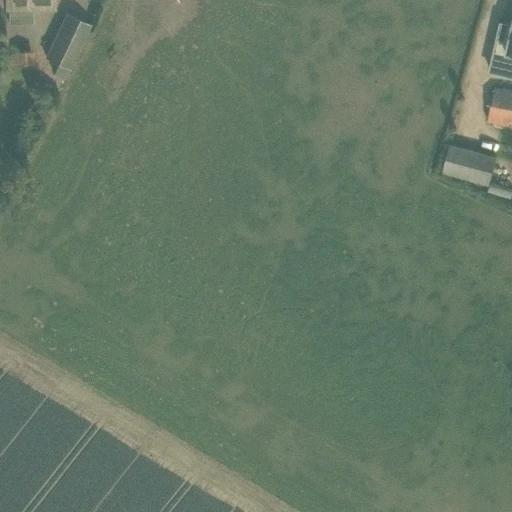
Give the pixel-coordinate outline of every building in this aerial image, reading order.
[(5,0),(6,9),(35,9),(35,8),(54,7),(53,0),(5,0)] [(69,69),(90,25),(66,13),(45,58),(69,69)] [(511,30),(510,41),(508,50),(498,48),(493,67),(511,71),(511,30)] [(47,96),(51,85),(42,81),(37,92),(47,96)] [(488,120),(511,124),(511,91),(494,88),(488,120)] [(488,184),(496,157),(450,144),(442,171),(488,184)]
